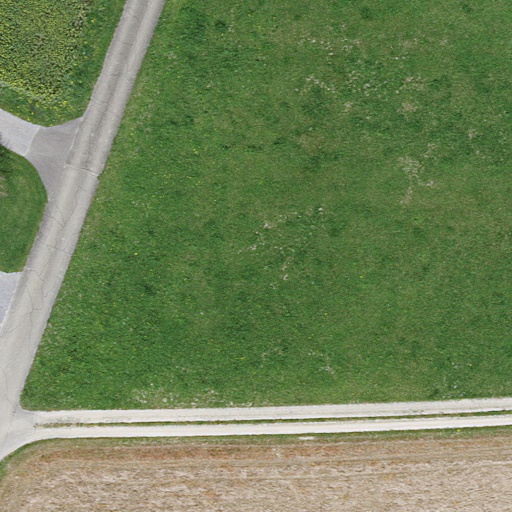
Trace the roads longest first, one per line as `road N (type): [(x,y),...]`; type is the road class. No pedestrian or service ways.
road 1 (track): [(0,432),(511,412)]
road 2 (track): [(0,405),(149,0)]
